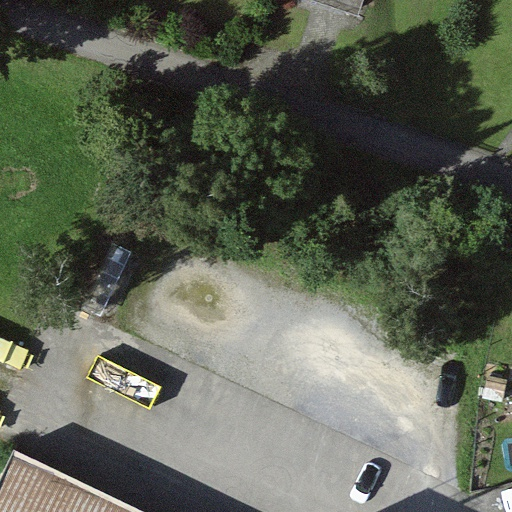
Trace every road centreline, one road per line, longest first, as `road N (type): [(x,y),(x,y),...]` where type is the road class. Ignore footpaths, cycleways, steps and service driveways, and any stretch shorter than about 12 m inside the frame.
road 1 (residential): [(511,181),(0,10)]
road 2 (unknown): [(328,511),(48,385)]
